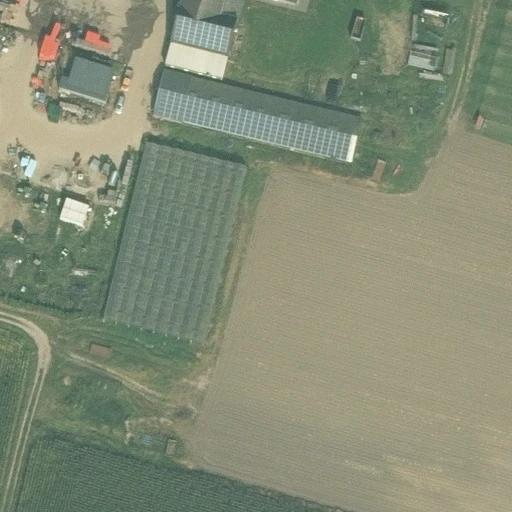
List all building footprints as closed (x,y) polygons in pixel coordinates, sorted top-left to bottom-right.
[(225,0),(220,22),(180,12),(170,47),(227,61),(244,0),(225,0)] [(183,0),(180,12),(220,22),(225,0),(183,0)] [(422,26),(443,25),(443,16),(422,17),(422,26)] [(227,61),(170,47),(165,67),(222,81),(227,61)] [(59,80),(55,91),(101,107),(113,74),(72,60),(64,82),(59,80)] [(270,100),(187,80),(188,76),(183,75),(182,79),(163,74),(152,119),(260,145),(270,100)] [(362,122),(270,100),(260,145),(351,167),(362,122)] [(42,124),(39,150),(68,153),(71,128),(42,124)] [(246,172),(145,148),(103,324),(203,348),(246,172)] [(84,228),(89,209),(62,203),(57,222),(84,228)]
